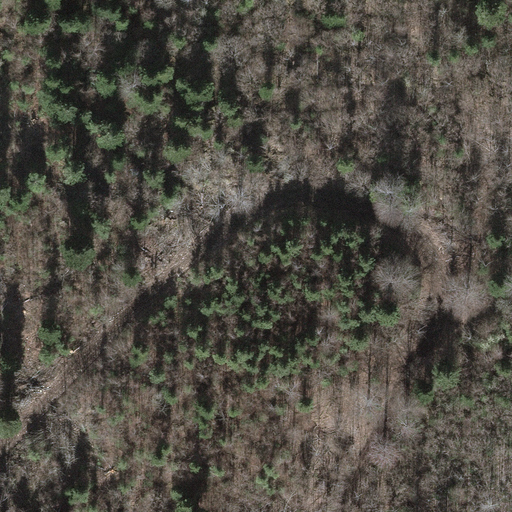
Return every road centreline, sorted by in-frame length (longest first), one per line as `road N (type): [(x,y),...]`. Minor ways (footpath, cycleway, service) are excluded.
road 1 (track): [(0,443),(160,280),(274,193),(337,193),(394,218),(435,265),(436,335),(511,300)]
road 2 (track): [(436,335),(339,511)]
